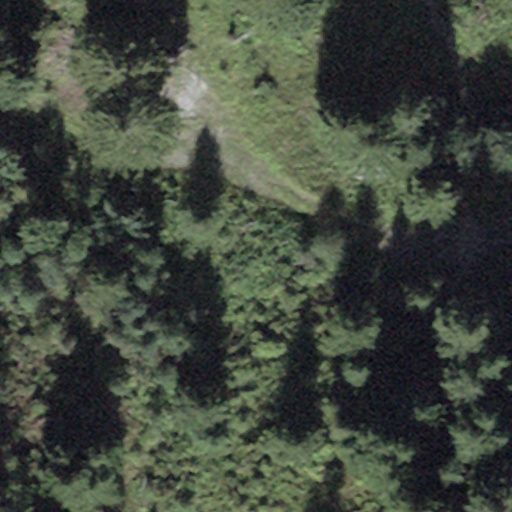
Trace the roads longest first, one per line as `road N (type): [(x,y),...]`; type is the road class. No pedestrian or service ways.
road 1 (track): [(511,220),(472,239),(366,239),(244,179),(181,79)]
road 2 (track): [(244,179),(117,165),(0,98)]
